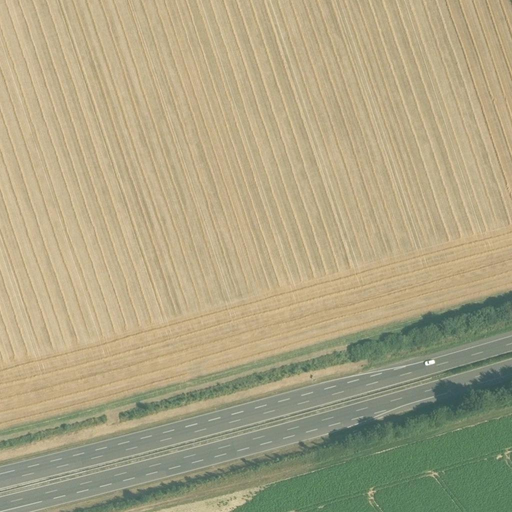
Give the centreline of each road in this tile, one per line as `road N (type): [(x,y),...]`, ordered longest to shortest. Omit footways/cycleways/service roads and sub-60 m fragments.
road 1 (track): [(0,436),(511,294)]
road 2 (motorway): [(0,505),(511,367)]
road 3 (motorway): [(511,343),(31,473)]
road 4 (track): [(150,511),(511,417)]
